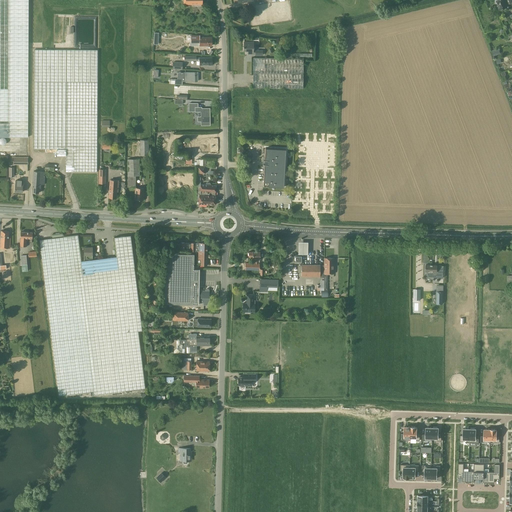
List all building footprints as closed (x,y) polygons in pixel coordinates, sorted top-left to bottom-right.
[(0,0),(0,136),(27,137),(28,76),(28,0),(0,0)] [(507,0),(494,0),(495,0),(495,1),(495,3),(497,2),(499,10),(507,7),(505,3),(508,2),(507,0)] [(212,45),(211,37),(200,38),(200,37),(191,37),(191,42),(200,43),(200,45),(212,45)] [(262,50),(256,50),(253,50),(253,42),(244,42),(244,51),(250,51),(250,54),(255,54),(255,55),(262,55),(262,50)] [(97,172),(97,108),(98,50),(34,50),(34,149),(57,149),(57,155),(66,155),(66,171),(97,172)] [(212,65),(212,57),(199,58),(196,58),(196,56),(184,56),(184,60),(195,60),(195,61),(199,61),(199,65),(212,65)] [(253,88),(303,88),(303,58),(253,58),(253,88)] [(197,81),(197,72),(185,72),(185,81),(197,81)] [(210,125),(210,121),(210,108),(201,108),(201,107),(198,107),(198,103),(189,103),(189,112),(201,112),(201,116),(201,117),(198,117),(198,122),(202,122),(202,125),(210,125)] [(207,139),(191,140),(191,149),(201,148),(201,152),(207,151),(207,139)] [(140,155),(149,155),(149,140),(140,140),(140,155)] [(263,186),(284,187),(286,149),(265,148),(263,186)] [(127,187),(135,187),(136,187),(136,176),(140,176),(139,159),(127,159),(128,176),(127,187)] [(44,184),(45,172),(34,171),(32,192),(39,193),(39,188),(40,188),(41,184),(44,184)] [(197,177),(197,184),(197,186),(200,187),(200,190),(200,194),(199,194),(198,204),(215,205),(216,196),(215,195),(215,192),(216,192),(216,185),(211,185),(211,183),(210,182),(207,182),(206,183),(206,184),(201,184),(201,177),(197,177)] [(118,192),(118,180),(110,180),(109,198),(116,198),(116,192),(118,192)] [(145,188),(136,187),(135,187),(134,199),(144,200),(145,188)] [(10,248),(10,238),(9,238),(9,231),(1,230),(0,247),(10,248)] [(32,238),(33,232),(21,231),(20,246),(27,246),(27,238),(32,238)] [(117,256),(90,259),(84,260),(81,260),(78,235),(40,240),(47,303),(59,396),(91,392),(91,395),(145,388),(138,331),(142,330),(130,235),(115,237),(117,256)] [(308,240),(299,240),(299,252),(308,253),(308,240)] [(198,251),(207,251),(207,243),(198,243),(198,246),(195,246),(195,243),(191,242),(191,243),(185,243),(185,242),(180,242),(180,250),(191,251),(195,251),(198,251)] [(84,260),(90,259),(90,258),(92,258),(92,247),(84,247),(84,260)] [(207,251),(198,251),(198,259),(201,259),(201,265),(207,265),(207,264),(208,264),(208,261),(207,261),(207,251)] [(258,259),(260,259),(260,251),(253,251),(253,252),(248,252),(248,257),(252,257),(252,260),(255,260),(255,263),(245,263),(245,269),(259,270),(260,263),(258,263),(258,259)] [(201,290),(201,294),(199,294),(199,281),(199,282),(193,281),(194,254),(165,253),(164,304),(193,304),(198,304),(199,304),(199,301),(201,301),(201,302),(204,302),(204,304),(207,304),(210,297),(209,297),(209,290),(208,289),(207,288),(206,288),(205,289),(205,290),(201,290)] [(324,267),(324,274),(334,274),(334,258),(324,258),(324,267)] [(426,264),(426,271),(426,277),(443,277),(443,266),(437,265),(426,264)] [(320,274),(324,274),(324,267),(320,267),(320,265),(316,265),(301,265),(301,276),(320,276),(320,274)] [(265,291),(265,286),(278,287),(278,279),(260,279),(259,291),(265,291)] [(242,312),(254,312),(255,304),(253,303),(253,295),(247,294),(246,303),(243,303),(242,312)] [(188,321),(188,320),(188,312),(174,311),(171,311),(171,316),(173,316),(172,320),(174,320),(188,321)] [(193,326),(197,326),(198,326),(211,327),(211,319),(198,318),(193,318),(193,326)] [(177,349),(176,349),(174,350),(174,352),(197,352),(197,345),(210,345),(210,336),(196,336),(196,334),(189,334),(189,335),(185,335),(185,340),(176,340),(177,349)] [(184,358),(183,358),(183,361),(182,369),(191,370),(192,361),(191,361),(191,358),(184,358)] [(196,370),(209,371),(210,361),(196,360),(196,370)] [(246,377),(238,377),(238,385),(240,385),(240,387),(245,387),(245,385),(251,385),(251,381),(255,381),(255,374),(246,374),(246,377)] [(209,379),(200,379),(200,376),(184,375),(184,382),(196,382),(196,387),(209,387),(209,379)] [(401,433),(401,440),(410,440),(411,427),(405,427),(404,433),(401,433)] [(411,427),(410,440),(411,440),(411,439),(416,439),(416,440),(420,440),(420,434),(417,434),(417,427),(416,427),(411,427)] [(423,434),(423,440),(426,440),(426,439),(432,439),(432,427),(426,427),(426,434),(423,434)] [(432,427),(432,439),(438,439),(438,441),(441,441),(442,434),(438,434),(439,428),(437,427),(433,427),(432,427)] [(460,435),(460,441),(463,441),(463,440),(469,440),(469,442),(470,428),(463,428),(463,435),(460,435)] [(470,428),(469,442),(479,442),(479,436),(476,435),(476,429),(475,429),(475,428),(471,428),(470,428)] [(481,436),(481,442),(484,442),(484,441),(490,441),(490,429),(484,429),(484,436),(481,436)] [(490,429),(490,441),(496,441),(496,442),(500,442),(500,436),(497,436),(497,429),(496,429),(490,429)] [(188,460),(190,460),(190,448),(179,448),(179,452),(183,452),(183,463),(184,463),(187,463),(188,462),(188,460)] [(401,464),(400,470),(404,471),(403,477),(404,477),(409,478),(410,464),(401,464)] [(410,464),(409,478),(415,478),(415,471),(419,471),(419,465),(415,465),(415,467),(410,467),(410,464)] [(422,465),(422,471),(425,471),(425,478),(431,478),(431,466),(426,466),(426,465),(422,465)] [(431,466),(431,478),(437,478),(437,472),(440,472),(440,465),(437,465),(437,468),(431,467),(431,466)] [(458,465),(458,478),(463,478),(463,481),(468,481),(468,471),(463,471),(464,465),(458,465)] [(468,471),(468,481),(474,482),(474,478),(479,478),(479,466),(474,466),(474,471),(468,471)] [(479,466),(479,478),(483,478),(483,482),(489,482),(489,472),(484,472),(484,466),(479,466)] [(489,472),(489,482),(494,482),(495,479),(499,479),(500,466),(494,466),(494,472),(489,472)] [(159,482),(165,477),(162,474),(156,479),(159,482)]
